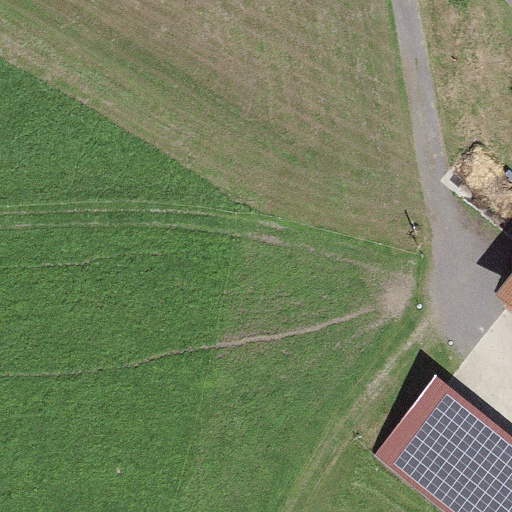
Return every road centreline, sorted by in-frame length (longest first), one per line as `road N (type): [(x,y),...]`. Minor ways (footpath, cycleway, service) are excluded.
road 1 (track): [(0,228),(273,227),(420,252),(449,265)]
road 2 (track): [(449,265),(402,0)]
